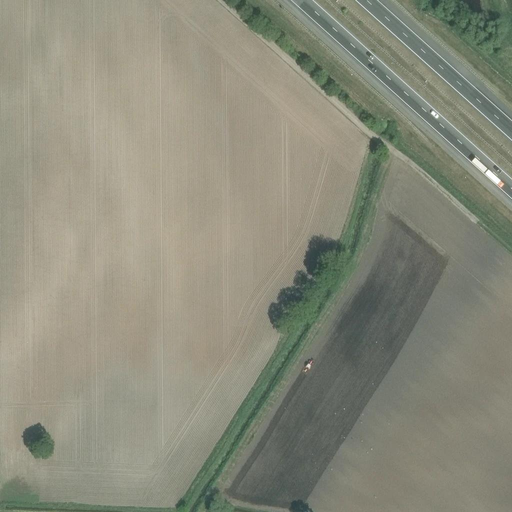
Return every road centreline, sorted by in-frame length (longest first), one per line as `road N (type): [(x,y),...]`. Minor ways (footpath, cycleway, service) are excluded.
road 1 (unclassified): [(502,245),(223,0)]
road 2 (motorway): [(301,0),(511,189)]
road 3 (motorway): [(511,131),(365,0)]
